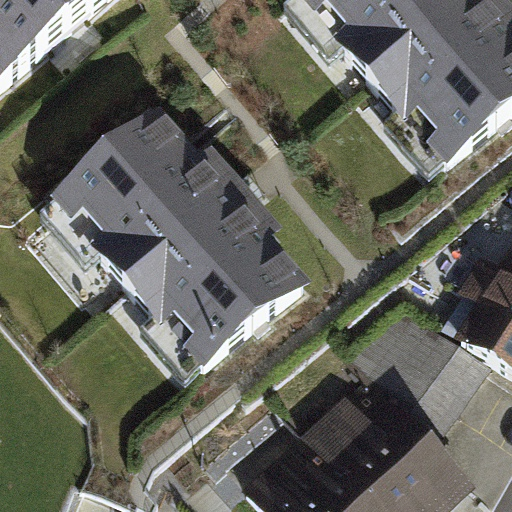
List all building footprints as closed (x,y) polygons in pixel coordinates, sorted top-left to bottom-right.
[(0,0),(0,107),(124,0),(0,0)] [(511,130),(511,31),(484,0),(308,0),(303,5),(456,180),(511,130)] [(314,296),(163,121),(58,211),(209,386),(314,296)] [(475,314),(455,344),(511,381),(511,258),(501,275),(483,262),(457,301),(475,314)] [(227,473),(248,498),(378,385),(435,451),(493,375),(406,317),(349,360),(256,441),(227,473)] [(378,385),(248,498),(260,511),(446,511),(471,491),(435,451),(378,385)]
